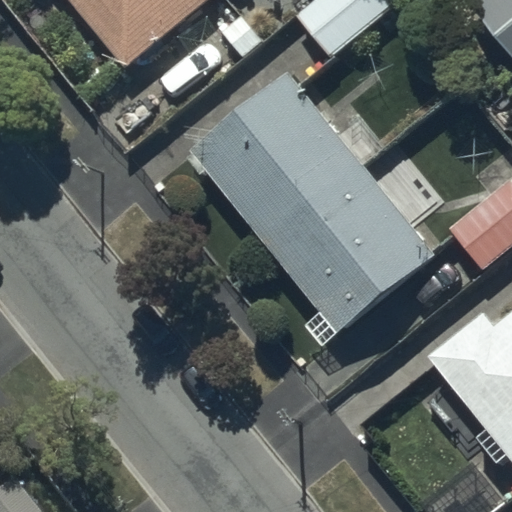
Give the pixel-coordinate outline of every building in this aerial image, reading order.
[(56,0),(114,73),(207,0),(56,0)] [(315,0),(285,27),(321,68),(387,10),(377,0),(315,0)] [(511,0),(458,0),(453,5),(511,77),(511,0)] [(285,79),(178,160),(319,345),(426,264),(285,79)] [(511,183),(438,242),(469,282),(511,248),(511,183)] [(511,308),(480,334),(470,321),(416,365),(508,479),(511,475),(511,308)] [(0,511),(40,511),(15,481),(0,493),(0,511)]
